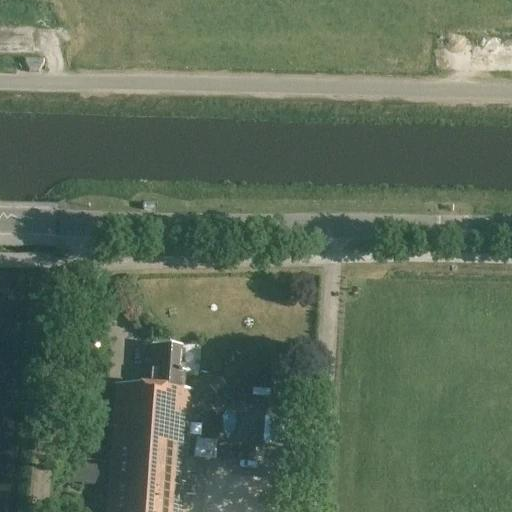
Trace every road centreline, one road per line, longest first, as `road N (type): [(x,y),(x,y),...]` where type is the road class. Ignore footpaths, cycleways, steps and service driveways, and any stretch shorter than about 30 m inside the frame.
road 1 (unclassified): [(511,93),(0,81)]
road 2 (tertiary): [(511,228),(0,220)]
road 3 (track): [(37,511),(52,311),(81,262)]
